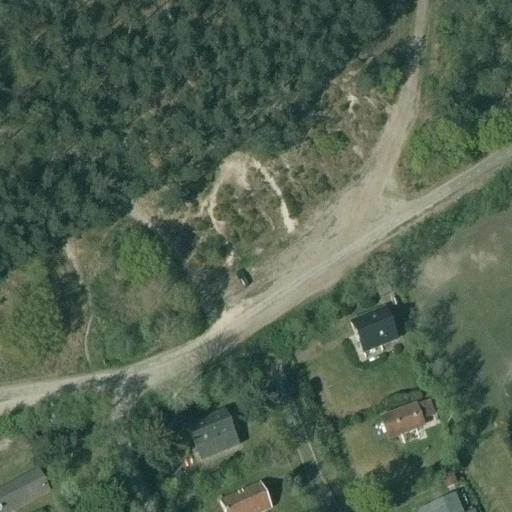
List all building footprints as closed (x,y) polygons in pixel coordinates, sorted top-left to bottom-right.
[(390,294),(387,287),(376,292),(379,299),(390,294)] [(396,342),(383,311),(350,325),(362,356),(396,342)] [(415,408),(380,421),(388,441),(422,428),(420,422),(433,417),(428,404),(415,409),(415,408)] [(223,414),(186,430),(196,453),(214,445),(218,455),(237,447),(223,414)] [(36,437),(24,443),(28,450),(39,444),(36,437)] [(0,492),(0,511),(9,511),(46,493),(36,474),(0,492)] [(451,475),(441,479),(445,488),(454,484),(451,475)] [(222,511),(266,511),(270,510),(259,486),(219,504),(222,511)] [(459,511),(453,498),(420,511),(459,511)]
